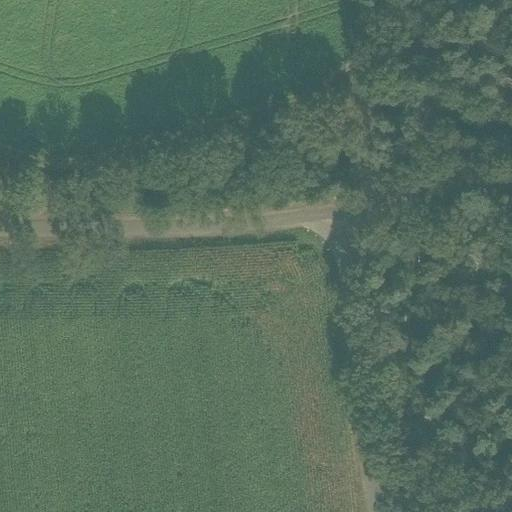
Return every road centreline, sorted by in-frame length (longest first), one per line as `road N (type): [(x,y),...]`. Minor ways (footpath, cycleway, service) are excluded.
road 1 (unclassified): [(0,228),(236,227),(333,215)]
road 2 (unclassified): [(371,511),(333,215)]
road 3 (unclassified): [(511,190),(456,190),(333,215)]
